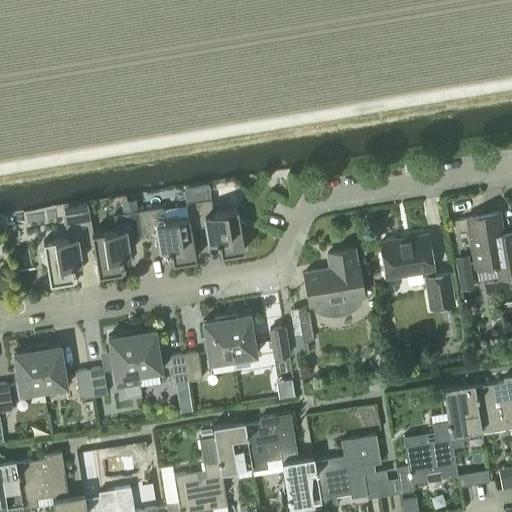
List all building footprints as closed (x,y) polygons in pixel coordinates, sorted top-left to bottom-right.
[(210,197),(185,201),(186,205),(187,216),(188,216),(190,227),(191,227),(206,224),(208,239),(215,238),(216,240),(218,240),(220,252),(218,252),(219,257),(237,254),(237,250),(244,249),(241,231),(246,224),(239,219),(237,207),(213,212),(210,197)] [(162,205),(137,209),(142,235),(157,232),(160,247),(167,246),(167,248),(170,248),(172,260),(170,260),(170,265),(189,262),(188,258),(196,257),(191,227),(190,227),(188,216),(187,216),(186,205),(163,209),(162,208),(162,205)] [(92,232),(91,232),(93,243),(98,273),(105,272),(106,276),(124,273),(123,268),(121,268),(119,256),(122,256),(121,253),(128,252),(126,238),(142,235),(137,209),(113,213),(115,228),(92,232)] [(511,272),(511,229),(502,231),(498,210),(467,216),(475,265),(495,261),(497,275),(511,272)] [(44,251),(40,258),(46,263),(49,281),(57,280),(57,284),(76,281),(75,276),(73,276),(71,264),(73,264),(73,262),(80,260),(78,246),(93,243),(91,232),(92,232),(90,217),(64,221),(67,236),(42,240),(44,251)] [(382,240),(380,240),(385,275),(424,269),(430,306),(453,302),(448,271),(434,273),(427,232),(397,237),(393,235),(385,236),(382,240)] [(360,294),(363,294),(358,261),(356,261),(354,247),(327,251),(329,266),(304,270),(309,303),(312,302),(313,309),(319,311),(326,312),(332,313),(339,312),(345,311),(351,308),(356,305),(361,300),(360,294)] [(236,309),(225,311),(232,357),(233,357),(234,367),(250,365),(248,354),(256,353),(249,311),(237,313),(236,309)] [(214,317),(202,319),(209,361),(232,357),(225,311),(214,313),(214,317)] [(284,324),(269,327),(274,355),(289,352),(284,324)] [(142,325),(130,327),(138,373),(162,369),(155,327),(142,329),(142,325)] [(110,351),(104,359),(109,364),(110,368),(113,368),(114,376),(116,387),(139,383),(138,373),(130,327),(119,329),(120,333),(107,335),(110,351)] [(36,342),(43,388),(67,384),(60,342),(48,345),(47,341),(36,342)] [(19,392),(43,388),(36,342),(24,344),(25,348),(13,350),(19,392)] [(183,351),(188,379),(201,377),(197,349),(183,351)] [(174,381),(188,379),(183,351),(169,354),(174,381)] [(88,367),(93,395),(107,392),(102,365),(88,367)] [(79,397),(93,395),(88,367),(75,369),(79,397)] [(510,422),(511,421),(511,374),(502,376),(503,380),(474,385),(480,425),(480,428),(481,431),(497,428),(495,416),(508,414),(510,422)] [(0,381),(0,409),(12,408),(7,380),(0,381)] [(474,385),(473,381),(441,386),(447,420),(448,419),(450,433),(480,428),(480,425),(474,385)] [(260,420),(244,423),(251,464),(250,464),(251,469),(281,464),(280,460),(297,457),(289,411),(273,414),(275,425),(261,428),(260,420)] [(244,419),(212,424),(213,435),(217,458),(218,457),(221,471),(236,468),(235,460),(249,458),(250,464),(251,464),(244,423),(244,419)] [(457,474),(450,433),(448,419),(447,420),(431,422),(434,438),(420,440),(418,432),(402,435),(407,464),(410,481),(411,481),(426,478),(425,471),(439,469),(440,477),(457,474)] [(329,456),(313,459),(320,500),(319,500),(320,505),(336,502),(334,491),(349,488),(350,496),(365,494),(361,471),(373,469),(374,469),(373,462),(380,461),(375,432),(340,438),(344,461),(330,463),(329,456)] [(189,470),(173,473),(178,502),(179,501),(180,511),(211,511),(211,507),(226,504),(221,471),(218,457),(217,458),(213,435),(198,437),(202,460),(205,476),(191,478),(189,470)] [(131,444),(126,454),(138,459),(143,449),(131,444)] [(68,497),(68,495),(60,449),(44,452),(45,463),(31,465),(30,458),(15,461),(22,504),(21,504),(21,507),(38,504),(37,497),(51,495),(51,499),(68,497)] [(297,457),(280,460),(281,464),(288,507),(305,504),(304,496),(318,493),(319,500),(320,500),(313,459),(312,454),(303,456),(297,457)] [(15,461),(14,457),(0,459),(0,507),(21,504),(22,504),(15,461)] [(412,489),(411,481),(410,481),(407,464),(395,466),(399,491),(412,489)] [(511,464),(498,467),(501,488),(511,486),(511,464)] [(374,469),(373,469),(377,495),(378,495),(390,493),(385,467),(374,469)] [(488,467),(474,469),(477,483),(490,480),(488,467)] [(373,469),(361,471),(365,494),(366,497),(367,496),(377,495),(373,469)] [(133,511),(133,509),(129,485),(98,490),(99,494),(84,497),(86,511),(133,511)] [(86,511),(84,497),(83,492),(68,495),(68,497),(51,499),(53,511),(86,511)] [(178,502),(166,504),(167,511),(180,511),(179,501),(178,502)]
